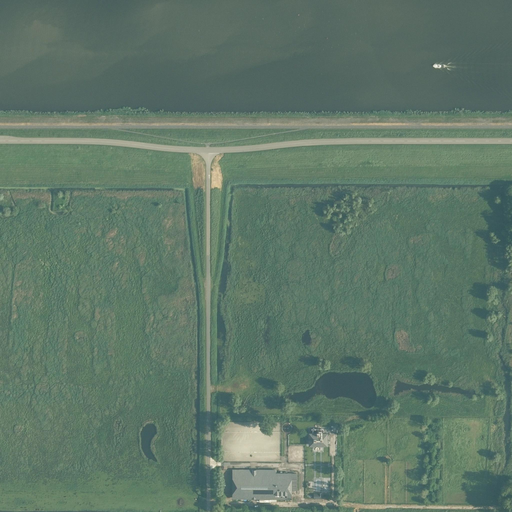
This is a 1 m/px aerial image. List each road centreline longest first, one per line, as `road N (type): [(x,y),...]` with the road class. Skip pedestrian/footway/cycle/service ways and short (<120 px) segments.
road 1 (unclassified): [(207,511),(207,149)]
road 2 (tertiary): [(207,149),(511,140)]
road 3 (track): [(501,506),(199,503)]
road 4 (track): [(224,179),(207,296),(191,183)]
road 5 (tertiary): [(0,140),(207,149)]
